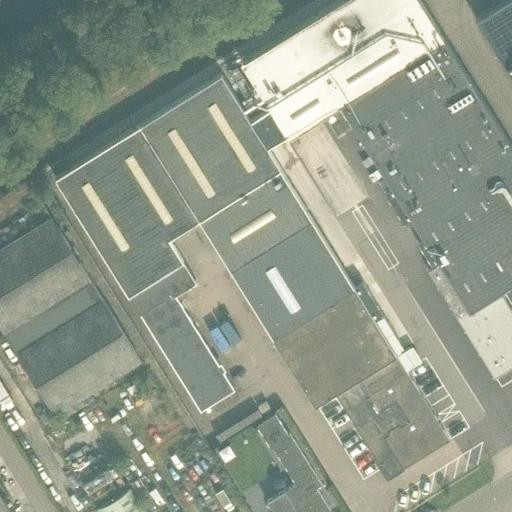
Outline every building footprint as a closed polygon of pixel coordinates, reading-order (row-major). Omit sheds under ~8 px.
[(418,0),(334,0),(240,59),(270,107),(250,119),(266,147),(287,134),(287,135),(338,103),(339,103),(392,187),(384,192),(403,222),(411,217),(425,240),(424,241),(418,244),(431,265),(437,262),(438,261),(440,263),(438,264),(427,271),(493,376),(511,364),(511,309),(502,294),(501,294),(489,302),(487,297),(498,290),(504,286),(511,298),(511,147),(442,38),(418,0)] [(511,0),(501,0),(474,17),(511,77),(511,0)] [(220,72),(54,176),(200,410),(211,403),(234,389),(174,294),(196,281),(168,237),(198,219),(314,404),(334,392),(376,461),(377,461),(381,468),(384,470),(392,471),(396,470),(403,466),(433,448),(448,439),(394,351),(402,346),(382,315),(375,320),(373,317),(381,312),(362,283),(354,288),(266,147),(250,119),(220,72)] [(51,217),(0,248),(0,325),(54,413),(57,411),(62,419),(76,410),(72,402),(140,360),(51,217)] [(266,401),(257,407),(262,414),(270,409),(266,401)] [(274,413),(256,425),(270,447),(272,446),(295,483),(266,501),(273,511),(323,511),(329,509),(315,487),(321,484),(289,434),(287,434),(274,413)] [(218,455),(230,447),(226,440),(214,448),(218,455)] [(147,511),(131,485),(94,509),(95,511),(147,511)] [(0,511),(13,511),(0,490),(0,511)]
